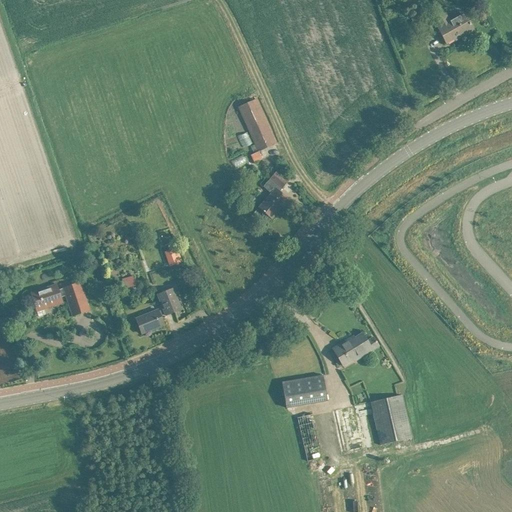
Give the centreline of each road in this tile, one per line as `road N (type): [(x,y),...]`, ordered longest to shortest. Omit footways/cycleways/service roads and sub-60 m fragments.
road 1 (secondary): [(0,403),(123,376),(195,347),(248,308),(395,160),(511,101)]
road 2 (track): [(218,0),(296,164),(338,210)]
